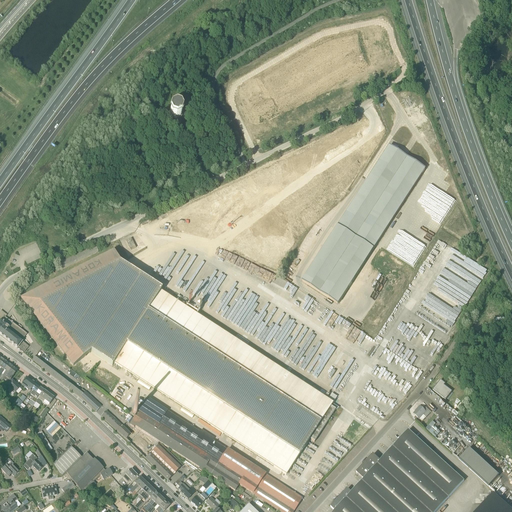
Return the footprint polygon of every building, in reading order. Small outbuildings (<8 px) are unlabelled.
[(176,119),(181,117),(182,112),(180,108),(176,107),(171,109),(170,113),(172,118),(176,119)] [(415,185),(425,169),(390,146),(302,281),(338,304),(415,185)] [(126,241),(130,251),(136,248),(131,239),(126,241)] [(95,246),(55,266),(58,272),(58,271),(98,252),(95,246)] [(114,363),(286,475),(297,459),(309,440),(314,443),(327,423),(329,420),(330,421),(332,419),(330,418),(335,410),(336,411),(339,408),(332,404),(333,404),(194,314),(160,292),(162,289),(140,275),(140,276),(120,262),(114,251),(20,299),(73,366),(91,352),(112,366),(114,363)] [(193,288),(207,264),(203,262),(202,262),(200,263),(196,264),(188,277),(186,277),(186,275),(196,257),(191,254),(190,257),(186,256),(180,266),(180,268),(182,268),(177,276),(177,277),(175,280),(172,279),(172,281),(175,282),(177,282),(181,283),(183,278),(183,282),(182,286),(188,289),(189,287),(193,288)] [(473,272),(473,275),(449,262),(445,270),(462,279),(460,282),(452,278),(450,279),(451,285),(451,286),(450,290),(450,291),(448,291),(449,295),(451,297),(451,298),(454,300),(455,311),(452,316),(454,317),(455,321),(453,322),(454,328),(484,272),(473,266),(473,269),(477,272),(473,272)] [(204,285),(200,282),(193,293),(204,299),(217,278),(210,274),(204,285)] [(229,279),(214,303),(219,305),(233,282),(229,279)] [(265,306),(267,303),(250,293),(243,306),(243,308),(246,309),(244,313),(245,317),(242,317),(239,322),(232,323),(267,344),(274,342),(270,348),(279,353),(295,325),(294,321),(287,317),(278,332),(275,334),(272,325),(281,319),(282,320),(285,315),(272,307),(264,320),(265,324),(259,325),(258,323),(267,308),(265,306)] [(0,335),(24,353),(29,347),(22,342),(27,334),(12,323),(13,322),(11,321),(11,322),(5,317),(7,315),(6,315),(1,311),(0,313),(0,335)] [(338,318),(333,326),(343,332),(348,324),(338,318)] [(316,364),(329,343),(311,332),(305,342),(301,339),(307,329),(300,325),(282,356),(310,372),(313,368),(318,371),(321,367),(316,364)] [(428,340),(434,345),(432,347),(436,350),(439,348),(441,349),(443,346),(441,344),(442,342),(438,339),(437,340),(431,336),(429,338),(429,339),(428,340)] [(327,384),(338,391),(354,365),(349,362),(345,370),(342,368),(348,357),(341,352),(340,352),(336,349),(322,372),(329,376),(326,380),(329,381),(327,384)] [(66,387),(75,393),(80,398),(96,412),(101,407),(85,392),(82,390),(80,391),(36,356),(32,360),(66,387)] [(0,374),(3,370),(4,371),(9,365),(8,364),(5,361),(0,367),(1,369),(0,369),(0,374)] [(0,376),(0,379),(2,382),(13,368),(9,364),(9,365),(4,371),(0,376)] [(13,368),(2,382),(0,384),(0,391),(1,393),(6,387),(5,387),(7,385),(10,381),(13,377),(17,371),(13,368)] [(22,385),(31,392),(36,385),(27,378),(22,384),(23,384),(22,385)] [(13,390),(15,393),(16,392),(20,388),(13,380),(8,385),(8,386),(13,390)] [(445,384),(440,381),(433,390),(446,400),(452,392),(444,386),(445,384)] [(30,394),(31,395),(28,399),(31,401),(40,388),(36,385),(31,392),(30,394)] [(44,391),(40,388),(31,401),(35,404),(36,403),(44,391)] [(44,400),(48,394),(44,391),(36,403),(40,406),(42,403),(43,403),(44,401),(44,400)] [(44,401),(43,403),(48,407),(49,405),(54,398),(48,394),(44,400),(44,401)] [(280,511),(293,511),(302,499),(277,482),(147,399),(130,425),(134,428),(135,427),(142,431),(147,435),(199,468),(198,470),(203,472),(203,471),(235,492),(239,485),(280,511)] [(419,420),(423,415),(427,418),(431,413),(424,406),(422,408),(419,406),(417,409),(417,410),(413,414),(419,420)] [(130,434),(122,426),(111,416),(106,411),(101,417),(110,425),(117,432),(125,439),(130,434)] [(0,426),(4,430),(5,429),(7,431),(10,428),(8,426),(9,425),(0,417),(0,426)] [(55,421),(46,430),(52,437),(61,428),(55,421)] [(434,427),(432,428),(432,427),(435,424),(433,422),(429,427),(428,427),(426,429),(435,438),(440,433),(434,427)] [(511,511),(493,494),(475,511),(435,511),(464,481),(408,430),(380,461),(373,454),(366,462),(365,462),(364,462),(363,464),(363,465),(363,466),(356,473),(363,480),(351,493),(347,489),(331,508),(335,511),(334,511),(511,511)] [(39,434),(47,452),(51,450),(43,432),(39,434)] [(342,445),(348,451),(352,446),(345,441),(342,445)] [(159,445),(146,459),(168,481),(183,465),(166,449),(159,445)] [(21,451),(18,447),(11,451),(14,455),(21,451)] [(58,455),(60,458),(53,464),(62,477),(67,473),(82,458),(71,447),(65,453),(63,451),(58,455)] [(469,449),(459,460),(489,487),(499,476),(469,449)] [(67,473),(72,480),(82,471),(93,460),(86,453),(82,458),(67,473)] [(28,459),(29,460),(23,466),(27,470),(29,468),(30,469),(32,466),(38,472),(43,467),(36,460),(37,459),(33,454),(28,459)] [(1,469),(6,474),(9,477),(11,475),(14,477),(19,472),(12,465),(13,464),(9,459),(5,463),(6,464),(1,469)] [(104,480),(112,476),(109,470),(106,472),(94,460),(93,460),(82,471),(72,480),(82,493),(96,485),(93,482),(101,475),(104,480)] [(132,482),(137,476),(131,470),(123,478),(128,482),(130,480),(132,482)] [(129,488),(130,489),(132,488),(133,489),(130,492),(132,494),(144,481),(140,477),(129,488)] [(212,484),(208,480),(204,484),(205,484),(202,487),(206,490),(212,484)] [(142,491),(148,485),(144,481),(132,494),(134,496),(141,489),(142,491)] [(71,482),(62,489),(65,494),(74,487),(71,482)] [(183,485),(180,482),(177,486),(180,488),(178,489),(177,490),(182,494),(184,491),(186,493),(189,491),(188,491),(191,488),(185,482),(183,485)] [(139,495),(140,496),(139,498),(141,500),(142,499),(152,489),(148,485),(142,491),(140,493),(139,495)] [(49,501),(53,500),(52,497),(57,496),(55,487),(42,490),(43,498),(48,497),(49,501)] [(182,494),(188,500),(193,495),(195,492),(191,488),(188,491),(189,491),(186,493),(184,491),(182,494)] [(142,499),(145,501),(149,497),(150,498),(156,493),(152,489),(142,499)] [(156,493),(150,498),(150,499),(152,501),(145,508),(144,508),(140,511),(146,511),(147,511),(160,497),(156,493)] [(205,500),(207,497),(203,493),(201,495),(199,494),(191,503),(197,509),(205,500)] [(0,511),(1,511),(14,503),(17,500),(13,495),(10,498),(10,499),(5,503),(4,501),(0,504),(0,511)] [(154,509),(156,511),(159,507),(165,501),(160,497),(147,511),(151,511),(154,510),(154,509)] [(220,504),(218,502),(216,500),(214,501),(210,498),(205,503),(214,511),(217,508),(219,506),(220,504)] [(227,506),(235,511),(239,505),(232,500),(227,506)] [(156,511),(163,511),(164,511),(169,507),(169,505),(165,501),(159,507),(156,511)] [(1,511),(9,511),(11,511),(12,511),(18,508),(14,503),(1,511)]
